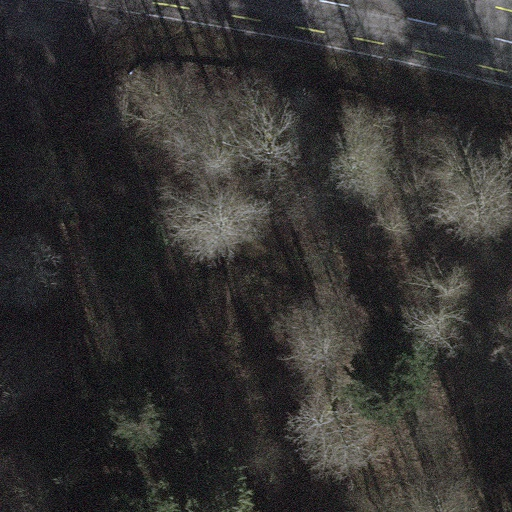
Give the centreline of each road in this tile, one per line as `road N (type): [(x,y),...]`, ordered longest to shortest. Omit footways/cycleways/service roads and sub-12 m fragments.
road 1 (track): [(511,369),(392,300),(0,108)]
road 2 (primary): [(511,42),(314,0)]
